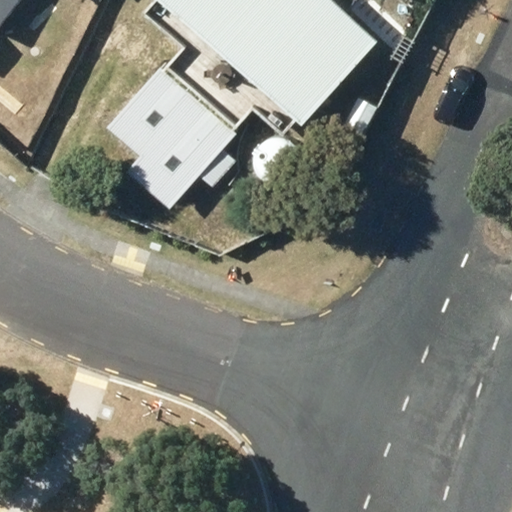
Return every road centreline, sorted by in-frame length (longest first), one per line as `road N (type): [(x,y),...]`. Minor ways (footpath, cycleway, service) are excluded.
road 1 (residential): [(337,410),(511,65)]
road 2 (residential): [(337,410),(0,248)]
road 3 (residential): [(475,462),(337,410)]
